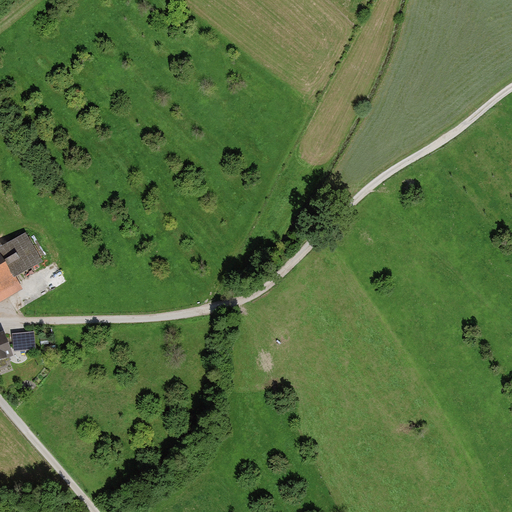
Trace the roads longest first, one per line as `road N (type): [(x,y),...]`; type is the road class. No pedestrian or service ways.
road 1 (track): [(0,323),(161,317),(243,300),(268,286),(373,185),(511,87)]
road 2 (track): [(0,398),(94,511)]
